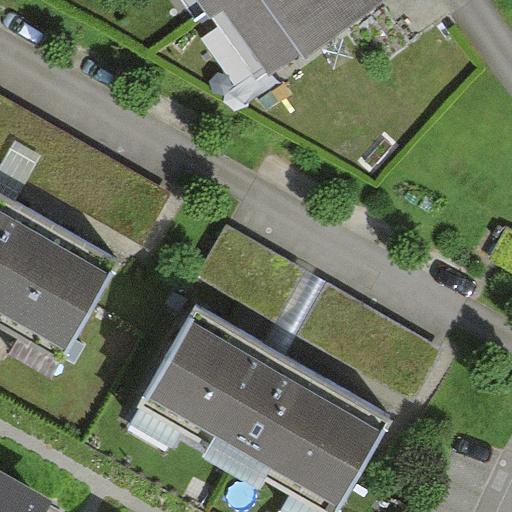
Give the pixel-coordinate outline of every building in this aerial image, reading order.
[(236,0),(283,67),(379,0),(236,0)] [(115,271),(0,205),(0,328),(62,364),(115,271)] [(229,233),(208,279),(284,314),(306,269),(229,233)] [(335,511),(386,424),(196,315),(143,408),(324,511),(335,511)] [(0,511),(47,511),(55,499),(0,467),(0,511)]
